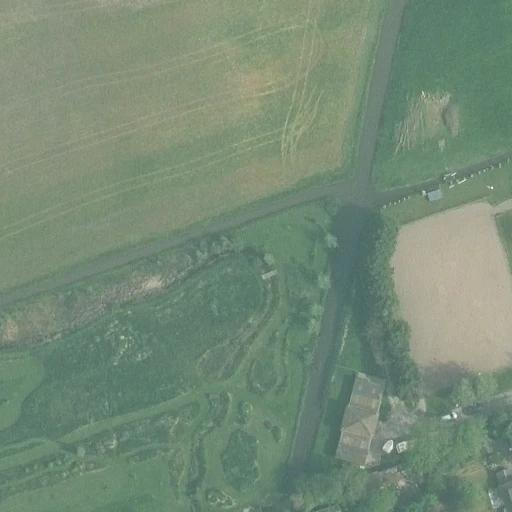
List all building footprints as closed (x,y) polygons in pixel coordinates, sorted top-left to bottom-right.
[(355,384),(335,459),(364,467),(381,403),(376,402),(379,390),(355,384)] [(441,450),(441,447),(438,435),(428,437),(431,450),(432,452),(441,450)] [(421,453),(425,452),(429,451),(427,442),(418,444),(421,453)] [(506,511),(511,511),(511,475),(511,472),(497,476),(501,488),(499,488),(506,511)] [(365,479),(353,483),(362,511),(364,511),(387,505),(380,483),(368,487),(365,479)]
